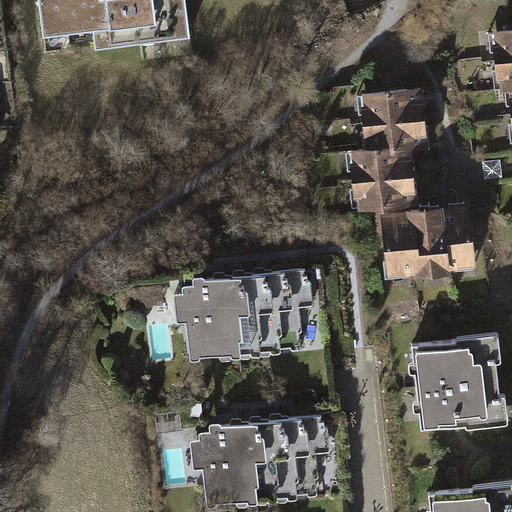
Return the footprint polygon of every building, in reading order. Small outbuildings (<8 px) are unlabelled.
[(38,0),(43,37),(95,31),(96,44),(187,34),(182,0),(38,0)] [(511,29),(491,32),(499,93),(510,91),(511,91),(511,29)] [(422,86),(359,93),(365,148),(394,145),(395,151),(413,149),(429,148),(422,86)] [(365,148),(349,150),(356,211),(375,209),(406,206),(419,204),(413,149),(395,151),(394,145),(365,148)] [(503,177),(501,159),(483,161),(485,179),(503,177)] [(375,209),(383,282),(478,272),(471,202),(407,209),(406,206),(375,209)] [(186,322),(191,362),(305,348),(300,306),(314,305),(311,279),(307,280),(306,268),(205,280),(205,276),(193,278),(193,285),(181,286),(182,293),(173,294),(176,323),(186,322)] [(315,306),(302,307),(305,331),(318,330),(315,306)] [(458,342),(413,348),(415,365),(410,365),(411,376),(417,376),(420,404),(415,405),(416,416),(421,415),(423,431),(468,426),(469,430),(511,425),(508,397),(503,397),(499,362),(504,361),(501,333),(458,338),(458,342)] [(202,469),(207,509),(322,496),(316,453),(331,452),(328,427),(324,427),(322,415),(222,427),(221,423),(209,425),(210,432),(197,433),(198,440),(189,441),(192,470),(202,469)] [(474,489),(429,495),(431,511),(429,511),(511,511),(511,480),(473,485),(474,489)]
